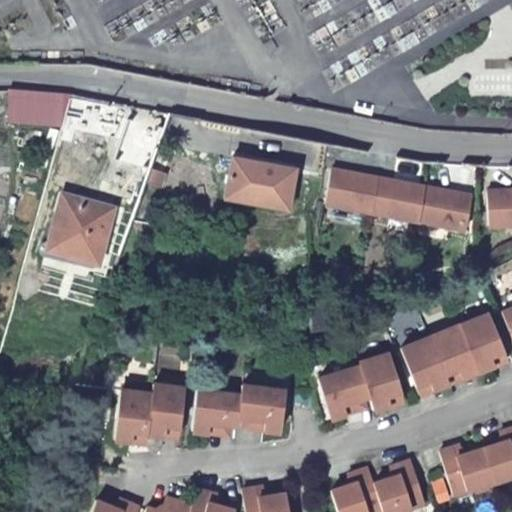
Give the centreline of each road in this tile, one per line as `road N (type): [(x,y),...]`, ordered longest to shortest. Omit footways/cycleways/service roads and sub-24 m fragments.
road 1 (residential): [(0,78),(73,78),(449,145),(511,147)]
road 2 (residential): [(128,472),(301,454),(511,390)]
road 3 (unknown): [(123,87),(102,174),(58,191)]
